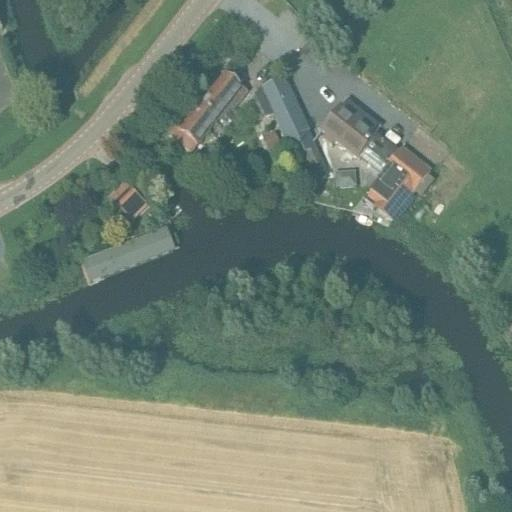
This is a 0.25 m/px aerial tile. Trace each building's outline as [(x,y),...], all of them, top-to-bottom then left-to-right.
[(201,59),(196,65),(209,76),(214,70),(201,59)] [(224,77),(182,131),(177,127),(169,138),(192,156),(217,124),(220,126),(224,121),(231,127),(238,117),(233,113),(247,95),(224,77)] [(260,90),(247,107),(256,125),(274,117),(277,124),(285,141),(294,161),(307,189),(329,179),(316,151),(283,79),(260,90)] [(359,157),(381,175),(380,175),(378,173),(373,174),(370,177),(369,181),(369,184),(372,187),(361,201),(392,225),(430,174),(401,151),(397,156),(373,137),(374,135),(340,108),(320,133),(356,161),(359,157)] [(274,135),(262,141),(268,153),(280,147),(274,135)] [(334,175),(335,191),(357,189),(356,173),(334,175)] [(123,186),(108,201),(131,225),(146,210),(123,186)] [(165,250),(159,235),(106,256),(111,270),(165,250)]
